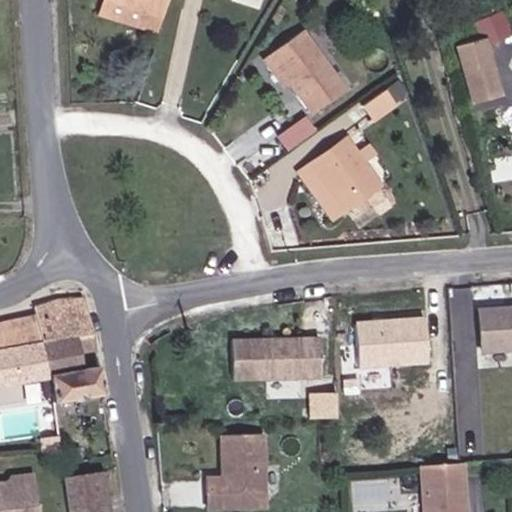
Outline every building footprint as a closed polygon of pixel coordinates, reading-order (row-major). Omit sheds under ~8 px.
[(110,0),(109,4),(163,20),(168,0),(110,0)] [(159,34),(163,20),(109,4),(101,2),(98,18),(159,34)] [(309,31),(273,58),(293,86),(315,117),(351,90),(309,31)] [(293,86),(273,58),(266,62),(286,90),(293,86)] [(391,91),(367,108),(377,122),(401,105),(391,91)] [(306,113),(274,131),(283,147),(315,129),(306,113)] [(352,141),(318,164),(351,212),(385,189),(352,141)] [(351,212),(318,164),(306,173),(338,220),(351,212)] [(511,303),(473,305),(477,351),(511,349),(511,303)] [(88,357),(102,355),(92,308),(44,319),(45,330),(54,387),(57,407),(111,399),(106,375),(92,378),(88,357)] [(428,317),(357,320),(359,370),(430,366),(428,317)] [(11,364),(0,365),(0,395),(54,387),(45,330),(6,336),(11,364)] [(320,338),(234,344),(237,383),(323,378),(320,338)] [(271,435),(229,439),(232,480),(216,481),(218,511),(219,511),(249,509),(248,505),(263,503),(275,488),(271,435)] [(468,511),(465,466),(423,469),(425,511),(468,511)] [(72,511),(118,511),(114,483),(69,487),(72,511)] [(0,498),(4,502),(12,502),(18,493),(39,490),(39,485),(0,490),(0,498)] [(248,505),(249,509),(277,506),(275,488),(263,503),(248,505)] [(41,511),(39,490),(18,493),(12,502),(4,502),(0,498),(0,511),(41,511)]
